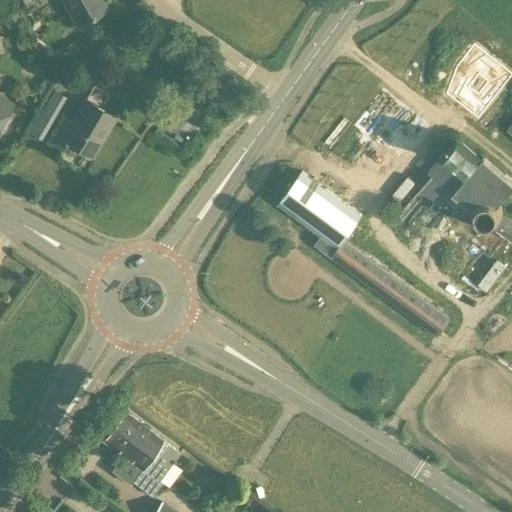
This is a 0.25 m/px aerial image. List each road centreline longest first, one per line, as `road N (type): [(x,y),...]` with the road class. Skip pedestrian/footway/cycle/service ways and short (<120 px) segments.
road 1 (tertiary): [(481,511),(184,317)]
road 2 (tertiary): [(0,497),(116,332)]
road 3 (tertiary): [(172,258),(285,96)]
road 4 (unclassified): [(153,0),(285,96)]
